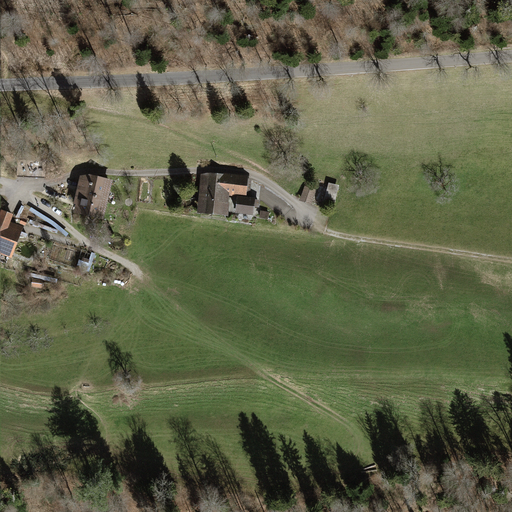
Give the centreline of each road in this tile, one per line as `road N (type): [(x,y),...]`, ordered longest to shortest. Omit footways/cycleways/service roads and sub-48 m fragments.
road 1 (unclassified): [(7,85),(511,55)]
road 2 (track): [(0,191),(89,172),(250,171),(312,220)]
road 3 (track): [(0,180),(82,242),(133,267)]
